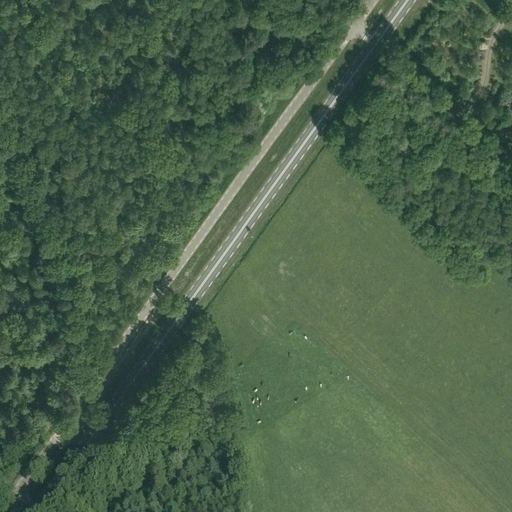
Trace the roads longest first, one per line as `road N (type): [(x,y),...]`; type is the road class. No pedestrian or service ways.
road 1 (primary): [(40,508),(376,45)]
road 2 (unclassified): [(20,488),(351,28)]
road 3 (track): [(77,320),(32,164),(0,108)]
road 4 (unclassified): [(511,169),(376,45)]
